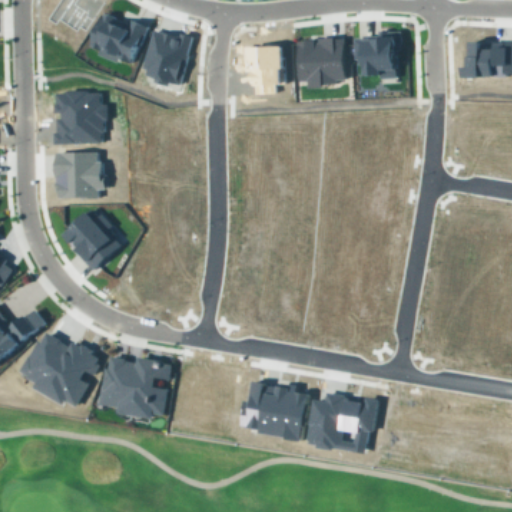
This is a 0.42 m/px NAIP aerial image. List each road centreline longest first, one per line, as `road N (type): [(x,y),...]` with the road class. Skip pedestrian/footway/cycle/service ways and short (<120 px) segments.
road 1 (residential): [(21,53),(29,217),(50,266),(92,306),(174,336),(511,390)]
road 2 (residential): [(397,372),(435,99),(430,0)]
road 3 (residential): [(511,7),(373,0),(222,9),(183,0)]
road 4 (residential): [(213,87),(214,257),(202,340)]
